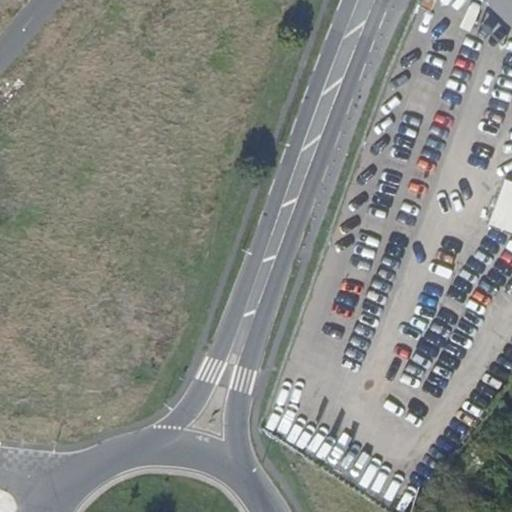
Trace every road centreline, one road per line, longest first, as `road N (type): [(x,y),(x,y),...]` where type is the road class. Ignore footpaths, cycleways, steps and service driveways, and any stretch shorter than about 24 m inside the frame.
road 1 (primary): [(241,471),(238,404),(251,352),(383,0)]
road 2 (primary): [(350,0),(212,368),(158,444)]
